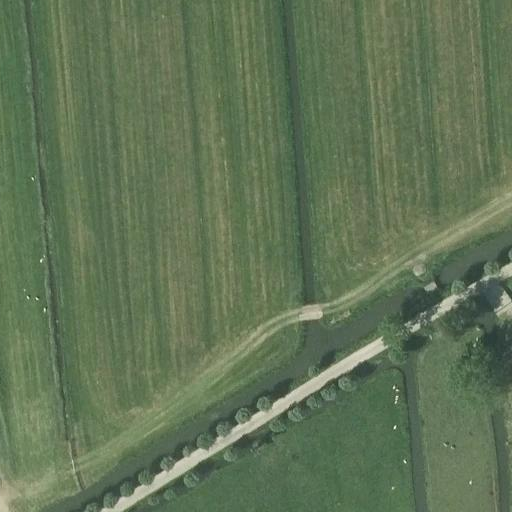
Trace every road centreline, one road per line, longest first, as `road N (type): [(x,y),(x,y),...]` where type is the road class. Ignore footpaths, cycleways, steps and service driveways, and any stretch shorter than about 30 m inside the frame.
road 1 (track): [(0,506),(88,467),(299,317),(327,314),(511,210)]
road 2 (track): [(109,511),(511,269)]
